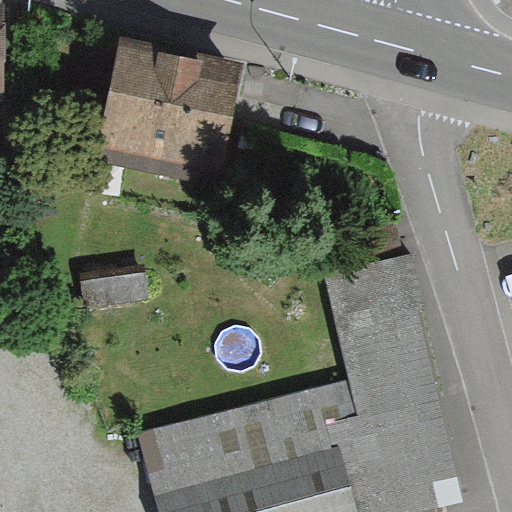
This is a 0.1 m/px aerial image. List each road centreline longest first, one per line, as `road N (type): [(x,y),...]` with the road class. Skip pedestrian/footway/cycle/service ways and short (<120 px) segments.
road 1 (residential): [(511,464),(426,161),(421,110),(435,56)]
road 2 (primary): [(213,0),(387,42)]
